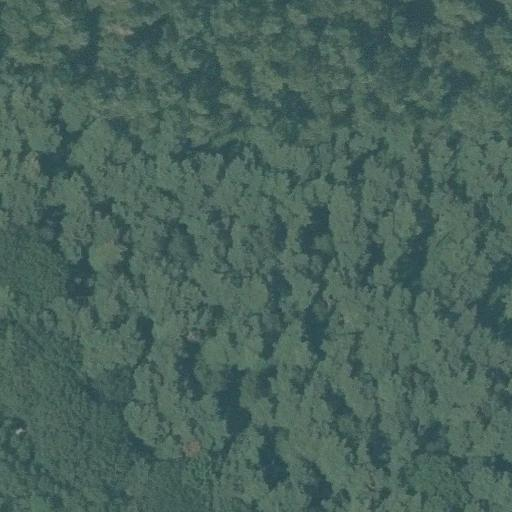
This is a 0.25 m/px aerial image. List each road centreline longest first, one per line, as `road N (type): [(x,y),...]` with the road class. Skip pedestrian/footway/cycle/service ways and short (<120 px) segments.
road 1 (track): [(0,255),(310,511)]
road 2 (track): [(128,511),(0,415)]
